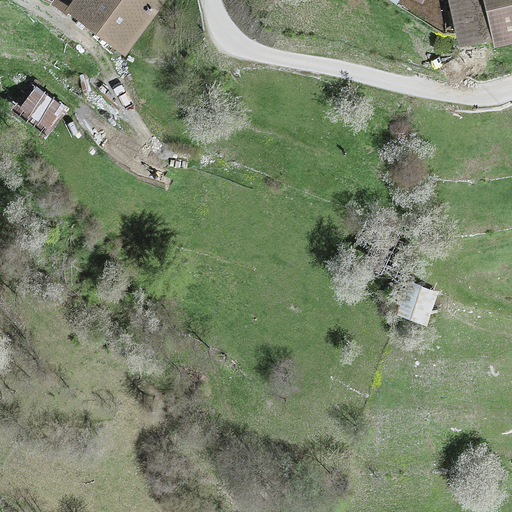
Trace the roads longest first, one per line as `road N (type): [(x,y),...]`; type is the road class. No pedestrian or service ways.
road 1 (track): [(0,71),(55,89),(134,155),(157,164),(164,154),(134,128),(116,80),(91,49),(23,0)]
road 2 (tertiary): [(511,86),(434,87),(248,47),(231,37),(206,0)]
road 3 (track): [(511,232),(459,242),(439,260),(462,294),(511,309)]
